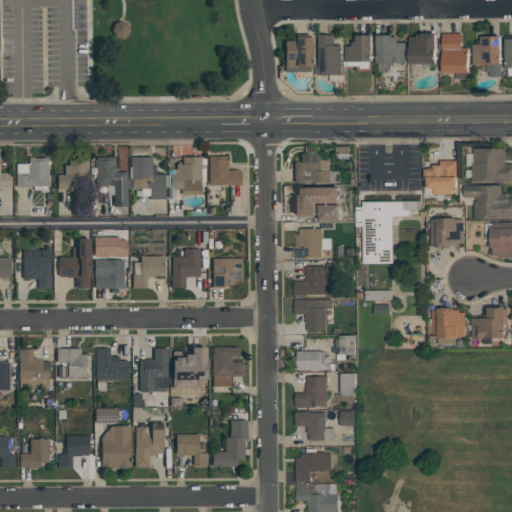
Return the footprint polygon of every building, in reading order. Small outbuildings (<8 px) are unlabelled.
[(129,35),(125,21),(111,25),(115,40),(129,35)] [(443,34),(444,73),(470,72),(469,48),(463,48),(463,33),(443,34)] [(411,64),(437,63),(437,34),(411,34),(411,64)] [(315,35),(316,75),(343,74),(342,45),(336,45),(336,35),(315,35)] [(346,46),(347,64),(373,64),(373,35),(356,35),(356,46),(346,46)] [(378,63),(407,63),(407,43),(397,43),(397,35),(378,35),(378,63)] [(502,64),(502,36),(482,36),(482,44),(473,44),(474,65),(502,64)] [(311,39),(284,38),(284,72),(310,73),(311,39)] [(474,182),(511,181),(511,164),(507,164),(506,148),(473,148),(474,182)] [(293,182),(331,182),(331,155),(300,154),(300,162),(293,162),(293,182)] [(226,156),(207,157),(208,186),(240,185),(240,171),(227,171),(226,156)] [(127,207),(126,172),(115,172),(114,157),(93,158),(93,186),(112,185),(113,207),(127,207)] [(131,157),(131,189),(140,189),(140,196),(149,196),(149,200),(165,200),(165,175),(153,175),(153,158),(131,157)] [(200,194),(201,158),(183,157),(183,165),(175,165),(175,174),(170,174),(170,189),(181,189),(180,194),(200,194)] [(47,186),(46,158),(28,158),(28,164),(15,164),(16,188),(47,186)] [(57,175),(57,190),(80,189),(80,178),(88,178),(87,160),(72,160),(72,165),(63,165),(64,175),(57,175)] [(457,160),(432,161),(433,168),(425,168),(425,188),(433,187),(433,194),(457,194),(457,160)] [(0,187),(11,187),(10,173),(0,173),(0,187)] [(465,185),(465,197),(475,197),(475,219),(511,218),(511,195),(503,196),(502,185),(465,185)] [(394,263),(393,216),(411,216),(411,212),(420,212),(420,201),(356,202),(357,246),(364,245),(364,263),(394,263)] [(465,219),(432,218),(431,247),(453,247),(453,243),(464,244),(465,219)] [(493,256),(511,255),(511,227),(492,228),(493,256)] [(323,228),(296,229),(297,258),(323,258),(323,249),(331,249),(331,238),(323,239),(323,228)] [(92,257),(126,257),(126,238),(93,238),(92,257)] [(88,288),(90,239),(76,239),(76,248),(71,247),(71,258),(58,257),(57,278),(74,278),(74,288),(88,288)] [(21,250),(22,279),(36,279),(37,290),(50,289),(49,249),(21,250)] [(170,288),(184,288),(185,277),(199,277),(199,249),(183,249),(183,258),(171,258),(170,288)] [(163,256),(139,257),(140,275),(132,276),(132,289),(147,288),(146,277),(163,277),(163,256)] [(0,277),(10,277),(9,258),(0,257),(0,277)] [(241,258),(211,259),(211,286),(241,285),(241,258)] [(123,289),(122,260),(93,260),(93,289),(123,289)] [(295,295),(327,295),(327,296),(340,296),(340,265),(306,265),(306,281),(295,281),(295,295)] [(366,300),(392,299),(392,290),(366,290),(366,300)] [(295,314),(307,314),(307,331),(328,330),(327,308),(333,308),(332,299),(295,300),(295,314)] [(390,314),(391,301),(375,301),(375,314),(390,314)] [(473,318),(472,338),(506,339),(507,307),(489,307),(488,318),(473,318)] [(466,309),(433,310),(433,338),(467,337),(466,309)] [(340,354),(356,354),(356,335),(340,336),(340,354)] [(212,387),(230,387),(229,377),(242,376),(242,362),(230,363),(230,357),(238,357),(238,347),(211,348),(212,387)] [(138,392),(167,392),(166,348),(152,348),(153,360),(138,360),(138,392)] [(195,388),(195,380),(206,380),(205,348),(191,348),(191,353),(171,353),(172,389),(195,388)] [(49,360),(31,360),(32,350),(18,349),(17,389),(48,390),(49,360)] [(84,378),(84,349),(55,349),(56,364),(65,363),(65,372),(57,372),(57,379),(84,378)] [(126,359),(109,358),(109,349),(94,349),(94,380),(126,381),(126,359)] [(298,351),(298,371),(329,369),(328,351),(298,351)] [(0,390),(9,390),(8,362),(0,361),(0,390)] [(342,394),(356,394),(357,373),(342,373),(342,394)] [(306,376),(306,393),(296,393),(296,407),(317,407),(317,400),(328,400),(328,376),(306,376)] [(94,423),(116,423),(117,409),(94,409),(94,423)] [(341,425),(356,425),(355,411),(341,411),(341,425)] [(309,441),(335,440),(335,428),(327,428),(327,412),(296,412),(296,426),(309,426),(309,441)] [(211,467),(235,467),(235,461),(245,461),(245,421),(229,421),(228,438),(225,438),(224,453),(212,452),(211,467)] [(102,468),(130,468),(129,426),(101,427),(102,468)] [(162,428),(133,428),(134,468),(148,468),(148,456),(162,456),(162,428)] [(192,466),(206,466),(206,453),(198,453),(198,435),(175,434),(175,455),(192,456),(192,466)] [(0,465),(0,469),(14,469),(14,453),(6,453),(6,436),(0,436),(0,465)] [(88,436),(65,436),(64,455),(57,455),(57,467),(71,468),(71,456),(87,456),(88,436)] [(48,462),(47,439),(28,440),(29,454),(19,454),(19,468),(40,468),(40,462),(48,462)] [(298,482),(311,482),(311,471),(332,471),(332,452),(298,452),(298,482)] [(297,485),(297,501),(309,500),(309,511),(338,511),(338,484),(297,485)]
